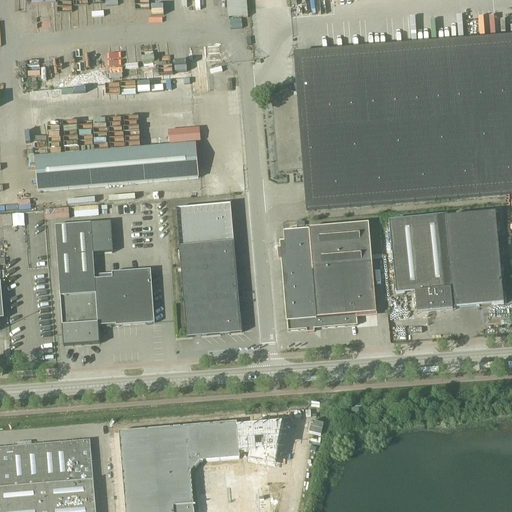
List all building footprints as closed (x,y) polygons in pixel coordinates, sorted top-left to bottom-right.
[(226,0),(228,19),(248,17),(246,0),(226,0)] [(511,39),(294,57),(297,93),(271,95),(277,174),(303,172),(306,212),(511,195),(511,39)] [(220,46),(189,48),(191,70),(206,69),(206,63),(220,62),(220,46)] [(108,68),(95,69),(95,84),(109,83),(108,68)] [(193,94),(208,93),(206,69),(191,70),(193,94)] [(169,144),(201,141),(200,129),(168,131),(169,144)] [(195,145),(35,158),(38,193),(198,179),(195,145)] [(144,212),(168,211),(167,201),(144,202),(144,212)] [(187,338),(241,334),(237,283),(234,243),(230,206),(176,210),(179,248),(180,248),(187,338)] [(445,216),(435,217),(440,291),(452,290),(453,310),(504,306),(495,215),(448,219),(446,219),(445,216)] [(425,219),(389,223),(396,295),(440,291),(435,217),(425,219)] [(91,225),(55,227),(64,347),(100,345),(98,327),(116,326),(116,327),(155,324),(151,271),(95,275),(93,255),(113,254),(111,223),(91,224),(91,225)] [(284,242),(280,242),(286,322),(287,322),(288,332),(314,330),(320,330),(357,327),(356,317),(376,315),(376,314),(372,265),(368,225),(309,230),(283,232),(284,242)] [(451,291),(415,295),(417,315),(453,312),(451,291)] [(119,434),(125,511),(193,511),(194,507),(191,474),(200,463),(240,460),(239,454),(249,452),(248,463),(275,468),(278,444),(278,437),(280,437),(283,423),(237,426),(237,424),(119,434)] [(0,449),(0,511),(95,511),(90,442),(0,449)]
